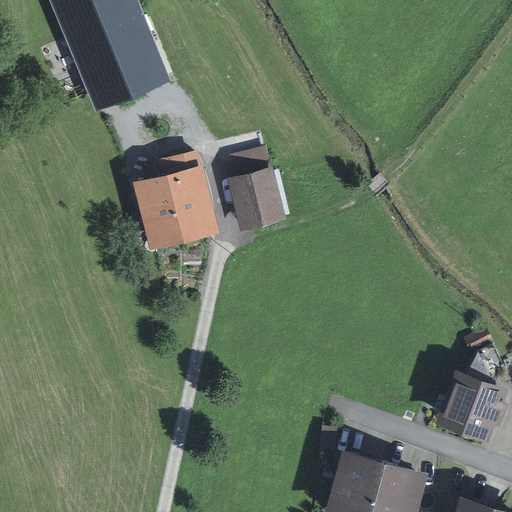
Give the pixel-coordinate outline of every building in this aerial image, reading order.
[(169,81),(136,0),(50,0),(95,111),(169,81)] [(164,176),(134,183),(151,250),(219,233),(199,150),(160,159),(164,176)] [(286,219),(272,166),(228,177),(242,231),(286,219)] [(502,382),(449,365),(432,417),(485,434),(502,382)] [(410,511),(421,478),(347,457),(331,511),(410,511)] [(498,511),(463,502),(460,511),(498,511)]
